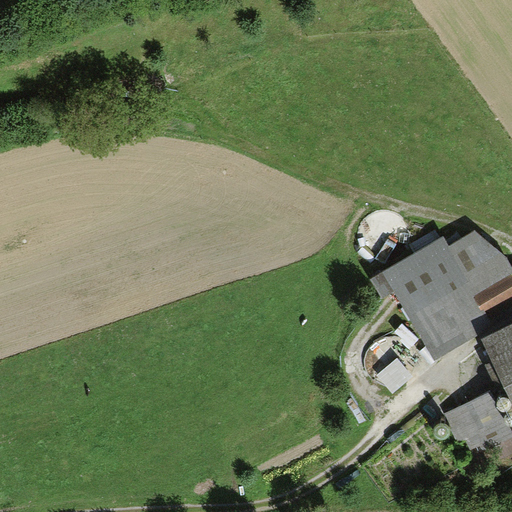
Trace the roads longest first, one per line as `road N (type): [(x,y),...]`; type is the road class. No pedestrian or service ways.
road 1 (track): [(179,511),(260,507),(334,470),(478,337),(511,316)]
road 2 (track): [(511,246),(490,229),(411,214),(306,176),(212,135),(195,114),(167,100)]
